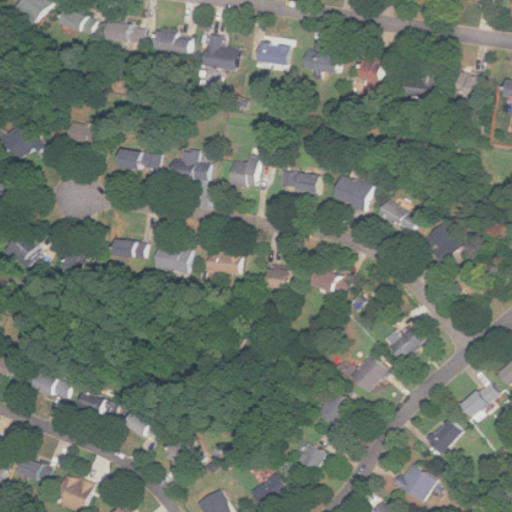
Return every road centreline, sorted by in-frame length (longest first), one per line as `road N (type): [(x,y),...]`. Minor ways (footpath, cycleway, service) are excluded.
road 1 (residential): [(472,352),(408,277),(351,239),(79,197)]
road 2 (residential): [(230,0),(511,41)]
road 3 (residential): [(330,511),(420,397),(511,318)]
road 4 (residential): [(175,511),(117,457),(0,408)]
